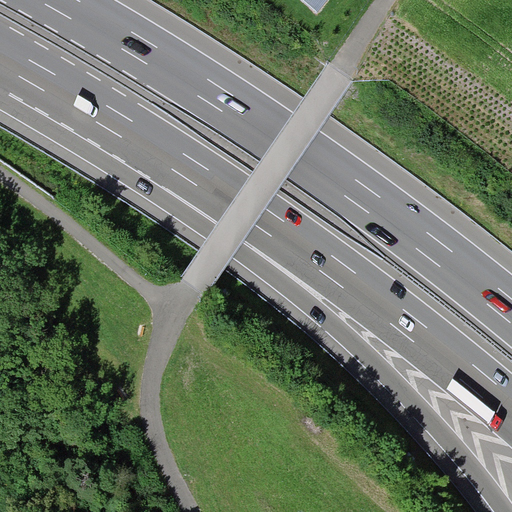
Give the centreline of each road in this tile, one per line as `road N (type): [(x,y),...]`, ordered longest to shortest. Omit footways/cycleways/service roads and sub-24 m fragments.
road 1 (motorway): [(511,310),(305,154),(58,0)]
road 2 (motorway): [(178,161),(429,418),(507,511)]
road 3 (motorway): [(178,161),(327,264),(511,410)]
road 4 (track): [(178,308),(386,0)]
road 5 (track): [(191,511),(150,413),(155,361),(178,308)]
road 6 (motorway): [(0,54),(178,161)]
